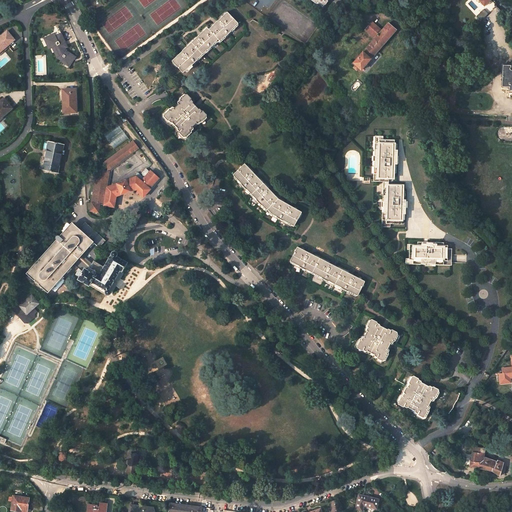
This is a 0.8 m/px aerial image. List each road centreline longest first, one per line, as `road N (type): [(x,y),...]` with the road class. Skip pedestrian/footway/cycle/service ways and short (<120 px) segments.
road 1 (unclassified): [(73,16),(100,71),(208,231),(414,451),(423,473)]
road 2 (unclassified): [(54,487),(72,482),(278,510),(384,471),(423,473)]
road 3 (residential): [(0,154),(30,119),(26,10)]
